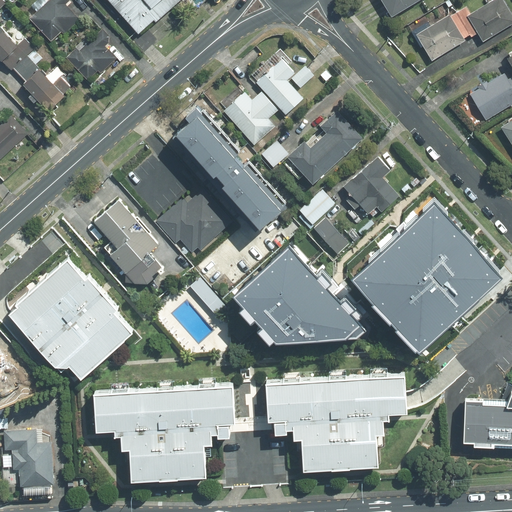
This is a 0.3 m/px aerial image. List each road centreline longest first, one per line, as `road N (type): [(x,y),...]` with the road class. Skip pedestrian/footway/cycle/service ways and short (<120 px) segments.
road 1 (secondary): [(231,27),(0,232)]
road 2 (residential): [(511,225),(337,34)]
